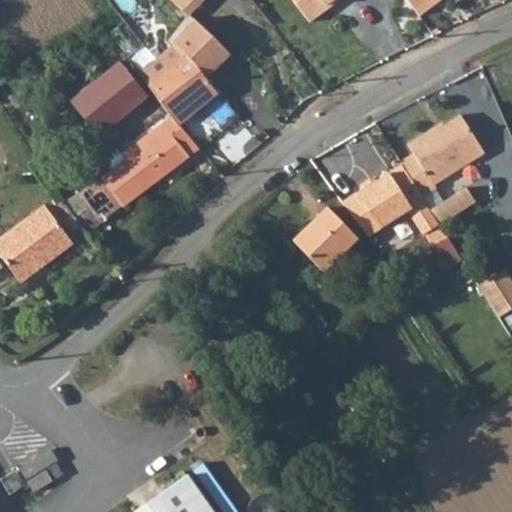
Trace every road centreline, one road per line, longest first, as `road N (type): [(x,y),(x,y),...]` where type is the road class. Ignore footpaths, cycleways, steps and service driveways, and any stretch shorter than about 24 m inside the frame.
road 1 (residential): [(14,389),(67,356),(321,121),(511,23)]
road 2 (unclassified): [(71,511),(90,495),(87,452),(14,389)]
